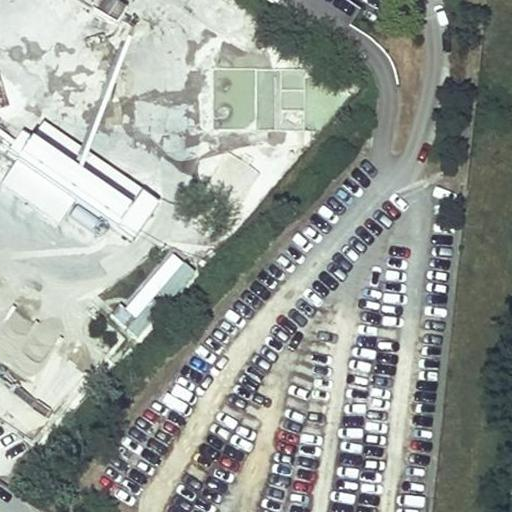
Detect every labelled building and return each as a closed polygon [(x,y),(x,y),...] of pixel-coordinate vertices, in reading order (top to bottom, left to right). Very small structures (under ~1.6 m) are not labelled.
[(107,0),(101,0),(95,10),(116,22),(124,9),(107,0)] [(213,127),(255,127),(254,69),(213,69),(213,127)] [(341,73),(257,73),(257,123),(269,123),(269,111),(293,111),(293,127),(341,127),(341,73)] [(135,240),(158,198),(82,157),(74,173),(47,158),(56,141),(38,131),(33,140),(24,136),(0,179),(0,190),(60,223),(70,205),(135,240)] [(225,223),(259,174),(227,153),(194,202),(225,223)] [(147,286),(158,295),(182,265),(171,256),(147,286)]
